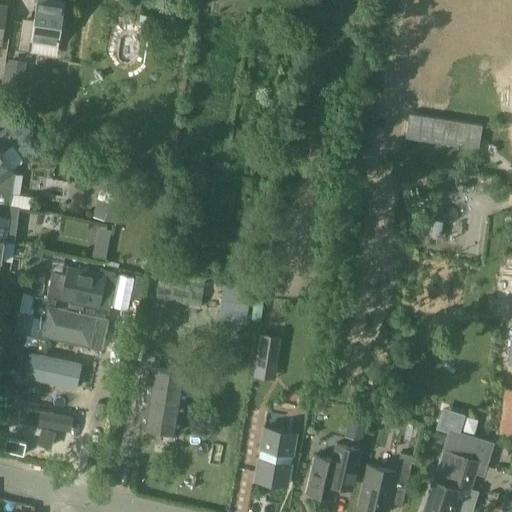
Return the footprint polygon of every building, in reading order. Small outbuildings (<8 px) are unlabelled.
[(32,40),(59,44),(66,3),(45,0),(37,0),(34,23),(22,21),(18,49),(30,51),(32,40)] [(0,4),(0,43),(2,44),(8,6),(0,4)] [(0,203),(11,205),(16,172),(13,169),(25,161),(13,145),(1,153),(0,153),(0,203)] [(11,205),(0,203),(0,238),(5,240),(14,241),(19,206),(11,205)] [(92,254),(105,255),(108,228),(94,226),(92,254)] [(40,267),(62,272),(65,260),(43,255),(40,267)] [(115,282),(66,271),(62,288),(111,299),(115,282)] [(244,284),(224,282),(219,317),(243,320),(245,302),(241,301),(244,284)] [(53,311),(54,308),(56,299),(34,294),(31,307),(45,310),(53,311)] [(53,311),(45,310),(40,337),(47,338),(89,347),(95,320),(53,311)] [(256,357),(277,360),(280,335),(260,332),(256,357)] [(23,346),(45,351),(47,338),(40,337),(26,333),(23,346)] [(80,366),(27,353),(21,379),(74,391),(80,366)] [(141,425),(179,431),(189,372),(151,366),(141,425)] [(511,389),(506,389),(501,431),(511,432),(511,389)] [(351,409),(344,434),(361,439),(368,414),(351,409)] [(296,431),(264,425),(255,479),(287,484),(296,431)] [(26,443),(6,438),(3,450),(23,455),(26,443)] [(306,490),(308,491),(311,494),(320,496),(323,494),(333,497),(339,472),(355,475),(361,448),(336,442),(333,458),(315,454),(306,490)] [(479,459),(444,448),(435,480),(434,480),(424,510),(429,511),(451,511),(459,488),(469,491),(479,459)] [(396,470),(368,464),(358,505),(387,511),(394,484),(406,486),(411,463),(398,460),(396,470)] [(511,511),(511,494),(505,494),(501,511),(511,511)]
